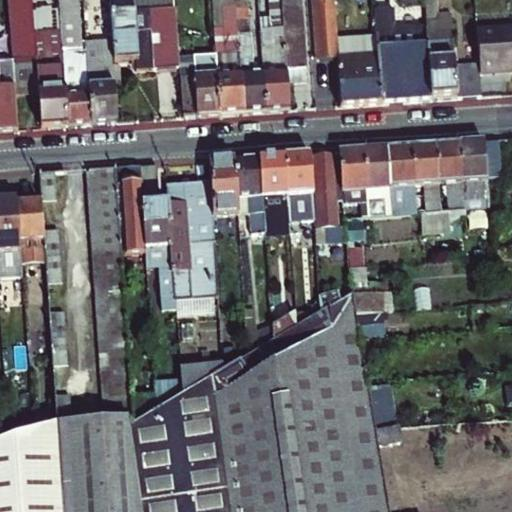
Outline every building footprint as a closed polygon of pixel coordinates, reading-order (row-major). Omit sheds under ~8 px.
[(14,89),(38,88),(37,65),(32,0),(7,0),(12,59),(14,89)] [(60,0),(60,10),(75,11),(75,0),(60,0)] [(138,69),(153,68),(151,33),(133,35),(131,0),(107,0),(112,64),(137,63),(138,69)] [(161,121),(184,119),(181,80),(180,71),(178,40),(175,0),(153,0),(156,33),(151,33),(153,68),(158,68),(161,121)] [(280,0),(283,30),(287,86),(307,84),(301,0),(280,0)] [(314,0),(318,60),(338,59),(333,0),(314,0)] [(378,40),(376,18),(358,20),(359,41),(378,40)] [(376,18),(378,40),(379,54),(390,53),(387,18),(376,18)] [(242,76),(252,76),(248,22),(238,23),(240,49),(242,76)] [(511,75),(511,28),(476,31),(479,69),(480,78),(497,76),(497,74),(506,74),(509,76),(511,75)] [(287,86),(283,30),(271,30),(272,54),(262,54),(263,75),(266,114),(288,112),(287,86)] [(428,42),(453,40),(453,31),(427,32),(428,42)] [(178,40),(180,71),(190,71),(188,39),(178,40)] [(65,95),(67,128),(92,126),(89,88),(78,88),(75,40),(60,41),(64,85),(65,95)] [(432,102),(481,99),(480,78),(479,69),(456,71),(453,40),(428,42),(429,55),(432,102)] [(229,77),(218,78),(220,117),(244,115),(242,76),(240,49),(227,50),(229,77)] [(383,106),(432,102),(429,55),(379,58),(383,106)] [(383,106),(379,58),(379,56),(338,59),(342,108),(383,106)] [(0,132),(17,132),(15,98),(14,89),(12,59),(0,60),(0,79),(1,90),(0,89),(0,132)] [(41,130),(67,128),(65,95),(53,96),(52,86),(51,64),(37,65),(38,88),(39,96),(41,130)] [(88,71),(89,88),(92,126),(116,125),(113,87),(102,88),(102,70),(88,71)] [(244,115),(266,114),(263,75),(252,76),(242,76),(244,115)] [(220,117),(218,78),(181,80),(184,119),(220,117)] [(53,96),(65,95),(64,85),(52,86),(53,96)] [(38,88),(14,89),(15,98),(39,96),(38,88)] [(487,183),(489,210),(511,208),(511,141),(484,144),(487,183)] [(460,145),(462,185),(487,183),(484,144),(460,145)] [(460,145),(437,147),(439,187),(448,187),(450,213),(463,212),(462,185),(460,145)] [(412,149),(414,188),(425,187),(427,215),(440,214),(439,187),(437,147),(412,149)] [(391,190),(414,188),(412,149),(389,151),(391,190)] [(391,190),(389,151),(364,152),(366,192),(391,190)] [(367,212),(366,192),(364,152),(340,154),(342,192),(351,192),(351,201),(352,209),(361,208),(361,212),(367,212)] [(312,221),(307,156),(283,158),(288,223),(312,221)] [(313,159),(318,232),(338,231),(333,157),(313,159)] [(288,223),(283,158),(258,160),(262,212),(274,211),(275,228),(288,228),(288,223)] [(262,212),(258,160),(235,162),(237,197),(249,197),(250,213),(262,212)] [(237,197),(235,162),(209,164),(210,184),(211,201),(237,200),(237,197)] [(140,184),(141,199),(158,198),(157,168),(156,168),(139,169),(140,184)] [(120,170),(114,170),(115,188),(116,201),(117,215),(118,228),(119,235),(119,241),(120,253),(120,256),(145,255),(144,252),(142,209),(141,199),(140,184),(139,169),(133,169),(133,173),(120,174),(120,170)] [(118,228),(117,215),(116,201),(115,188),(114,170),(88,172),(89,189),(90,202),(90,216),(91,229),(92,242),(93,254),(94,267),(95,280),(96,291),(96,304),(97,318),(98,330),(99,343),(100,357),(101,370),(102,383),(103,395),(104,408),(104,422),(132,420),(131,405),(130,392),(130,380),(129,368),(128,354),(127,342),(126,329),(125,316),(124,303),(123,290),(122,279),(121,265),(120,256),(120,253),(119,241),(119,235),(118,228)] [(39,175),(41,203),(56,202),(55,174),(39,175)] [(173,301),(218,298),(211,201),(210,184),(165,188),(166,208),(169,250),(171,272),(173,298),(173,301)] [(343,202),(351,201),(351,192),(342,192),(343,202)] [(16,200),(0,201),(0,280),(22,279),(21,266),(17,206),(16,200)] [(41,204),(17,206),(21,266),(46,264),(46,257),(44,234),(41,204)] [(142,209),(144,252),(169,250),(166,208),(142,209)] [(256,216),(238,217),(239,235),(257,234),(256,216)] [(63,283),(61,256),(59,232),(44,234),(46,257),(46,264),(47,285),(63,283)] [(336,259),(347,258),(345,238),(334,239),(336,259)] [(169,250),(144,252),(145,255),(146,273),(158,272),(171,272),(169,250)] [(350,298),(364,297),(362,270),(348,271),(350,298)] [(163,299),(173,298),(171,272),(158,272),(158,278),(161,278),(163,299)] [(9,441),(0,443),(0,511),(383,511),(374,452),(372,437),(364,387),(357,345),(353,317),(382,315),(381,296),(364,297),(350,298),(319,316),(296,331),(272,345),(247,360),(223,374),(181,399),(156,414),(133,427),(132,420),(104,422),(72,424),(56,425),(34,432),(9,441)] [(294,311),(270,324),(272,345),(296,331),(294,311)] [(68,366),(65,341),(63,315),(49,317),(51,342),(53,367),(68,366)] [(55,399),(56,425),(72,424),(71,398),(55,399)] [(372,437),(374,452),(397,449),(396,435),(372,437)]
